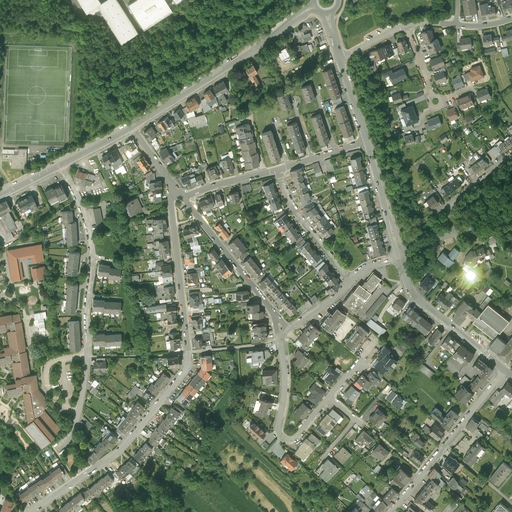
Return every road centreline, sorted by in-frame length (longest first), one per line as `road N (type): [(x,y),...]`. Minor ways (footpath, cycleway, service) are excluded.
road 1 (residential): [(169,178),(189,367),(114,455),(28,511)]
road 2 (residential): [(60,165),(92,257),(80,410),(72,435),(56,447)]
road 3 (tertiary): [(131,128),(314,6)]
road 4 (residential): [(505,371),(389,511)]
road 5 (residential): [(280,335),(280,435),(297,438),(331,396)]
road 6 (residential): [(182,197),(280,335)]
road 7 (tertiary): [(397,252),(417,299),(505,371)]
road 8 (residential): [(351,279),(297,214),(278,169)]
